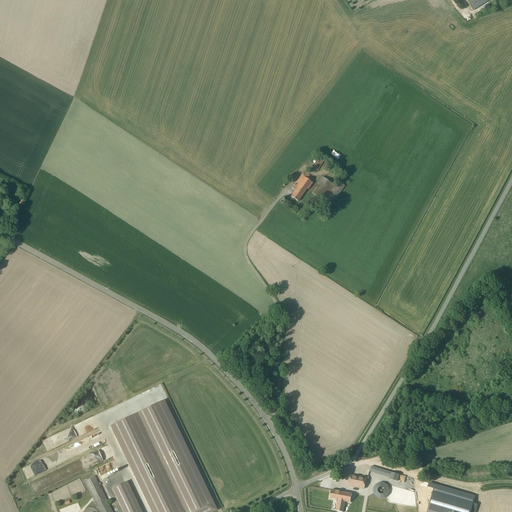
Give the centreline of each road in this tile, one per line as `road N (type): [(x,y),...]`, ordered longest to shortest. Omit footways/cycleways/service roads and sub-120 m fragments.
road 1 (unclassified): [(296,489),(356,454),(511,179)]
road 2 (unclassified): [(0,233),(185,335),(268,421)]
road 3 (unclassified): [(276,199),(245,251),(280,312),(278,397),(268,421)]
road 4 (track): [(511,409),(369,460)]
road 5 (track): [(369,460),(461,483),(511,482)]
